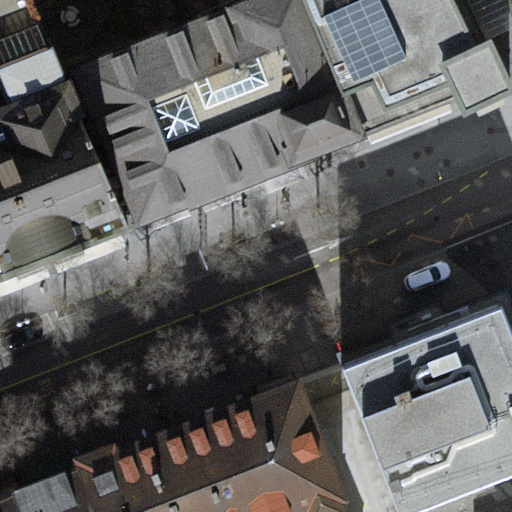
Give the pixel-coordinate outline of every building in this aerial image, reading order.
[(279,0),(0,113),(0,296),(357,151),(293,0),(279,0)] [(293,0),(357,151),(453,111),(458,124),(508,102),(464,0),(293,0)] [(439,511),(511,478),(511,298),(341,368),(397,511),(439,511)] [(342,511),(297,388),(0,508),(0,511),(342,511)] [(511,511),(511,478),(439,511),(511,511)]
